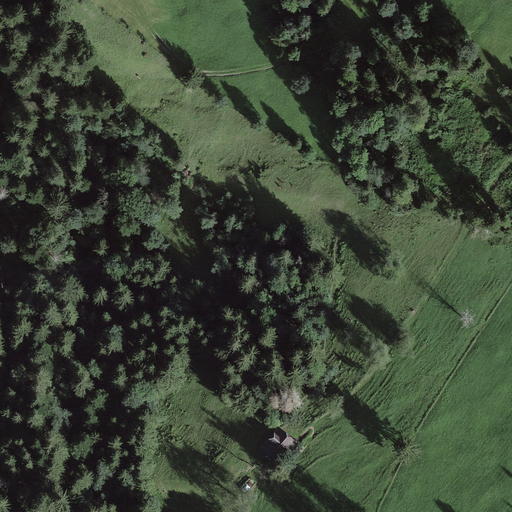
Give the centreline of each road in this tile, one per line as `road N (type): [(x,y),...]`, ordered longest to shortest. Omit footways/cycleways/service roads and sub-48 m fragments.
road 1 (track): [(103,0),(96,6),(114,69),(145,105),(367,281),(341,350),(357,369),(312,430)]
road 2 (track): [(326,411),(417,312),(511,160)]
